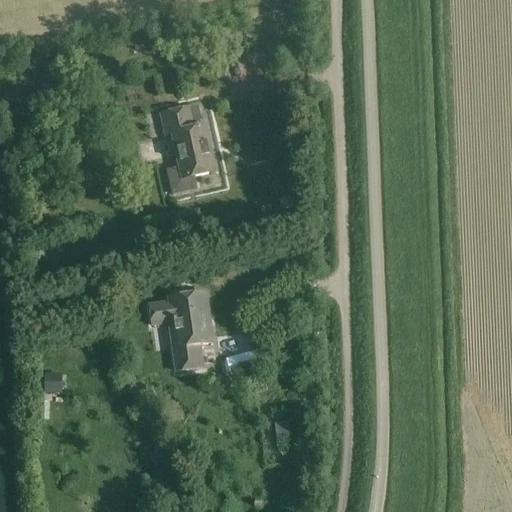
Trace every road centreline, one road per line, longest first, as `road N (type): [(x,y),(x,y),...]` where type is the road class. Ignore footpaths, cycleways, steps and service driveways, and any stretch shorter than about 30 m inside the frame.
road 1 (unclassified): [(339,511),(347,477),(333,0)]
road 2 (unclassified): [(376,511),(381,375),(366,0)]
